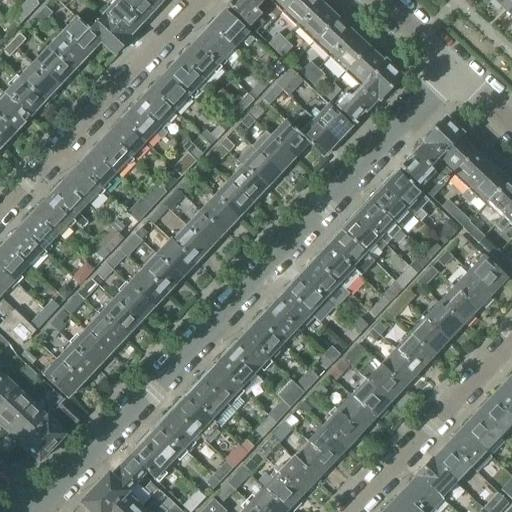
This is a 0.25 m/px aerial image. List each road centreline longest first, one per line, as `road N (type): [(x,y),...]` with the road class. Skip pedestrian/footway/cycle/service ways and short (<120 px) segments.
road 1 (residential): [(48,502),(451,72)]
road 2 (residential): [(0,205),(198,0)]
road 3 (residential): [(349,511),(511,339)]
